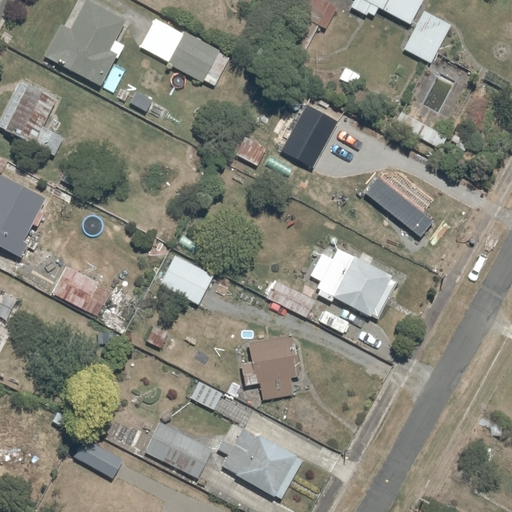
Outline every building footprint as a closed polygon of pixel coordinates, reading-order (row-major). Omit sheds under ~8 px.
[(124,21),(84,0),(67,32),(58,27),(43,56),(103,87),(125,46),(114,40),(124,21)] [(354,0),(351,8),(372,18),(377,9),(410,25),(422,0),(421,0),(354,0)] [(449,25),(423,12),(404,50),(430,63),(449,25)] [(230,57),(182,33),(167,64),(215,87),(230,57)] [(56,101),(18,82),(0,118),(0,130),(52,156),(61,139),(42,129),(56,101)] [(447,137),(400,111),(393,124),(440,150),(447,137)] [(234,131),(225,149),(259,167),(269,148),(234,131)] [(46,199),(0,176),(0,249),(16,258),(46,199)] [(172,252),(155,282),(196,305),(213,274),(172,252)] [(310,286),(331,296),(376,319),(396,279),(346,254),(343,259),(328,252),(310,286)] [(97,280),(62,266),(51,294),(86,307),(97,280)] [(0,357),(24,307),(17,304),(0,295),(0,357)] [(259,395),(259,399),(292,394),(289,377),(297,375),(291,333),(246,340),(249,360),(237,362),(242,398),(259,395)] [(225,395),(198,381),(190,397),(216,411),(225,395)] [(157,419),(142,452),(195,481),(212,449),(157,419)] [(227,453),(221,464),(273,495),(296,456),(243,424),(231,444),(221,438),(216,447),(227,453)] [(84,437),(74,457),(67,469),(87,480),(94,468),(112,478),(123,459),(84,437)]
